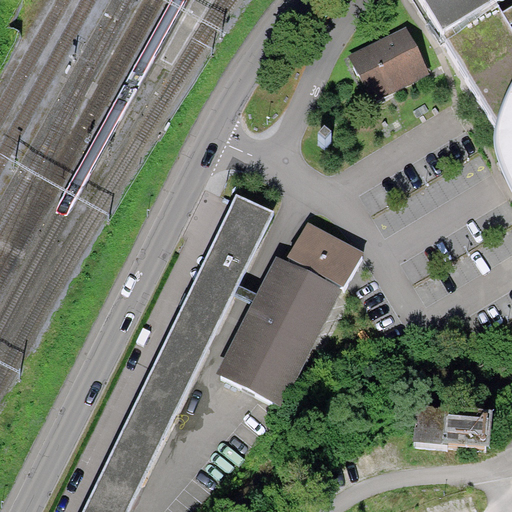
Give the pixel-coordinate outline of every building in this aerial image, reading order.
[(511,0),(418,0),(444,44),(496,10),(511,0)] [(511,34),(511,33),(504,22),(496,10),(444,44),(511,153),(511,162),(505,167),(511,179),(511,34)] [(402,35),(342,61),(362,105),(421,80),(402,35)] [(235,201),(83,511),(131,511),(274,220),(235,201)] [(342,297),(364,257),(309,227),(287,267),(342,297)] [(278,265),(221,379),(285,411),(342,297),(287,267),(278,265)] [(415,449),(450,450),(450,444),(486,445),(487,412),(417,410),(415,449)]
